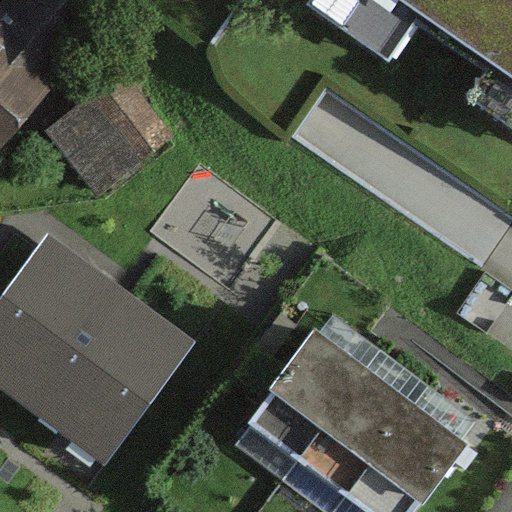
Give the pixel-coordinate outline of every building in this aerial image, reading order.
[(55,0),(6,0),(0,8),(0,155),(60,82),(60,81),(98,34),(55,0)] [(511,0),(315,0),(305,16),(385,68),(411,27),(483,74),(460,109),(511,143),(511,0)] [(176,149),(123,75),(46,130),(99,204),(176,149)] [(194,345),(43,236),(0,295),(0,395),(103,470),(194,345)] [(355,371),(305,335),(230,436),(280,472),(355,371)] [(406,409),(355,371),(280,472),(331,510),(406,409)] [(407,511),(456,446),(406,409),(331,510),(333,511),(407,511)]
